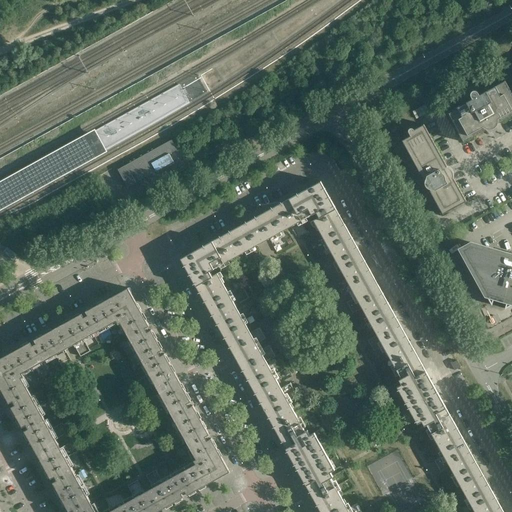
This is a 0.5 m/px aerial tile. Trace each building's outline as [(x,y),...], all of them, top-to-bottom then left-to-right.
[(478,92),(477,91),(476,90),(474,90),(472,90),(471,92),(470,94),(470,96),(472,98),(446,112),(463,142),(486,129),(487,130),(488,130),(490,130),(492,129),(493,129),(495,128),(495,127),(496,126),(497,125),(498,124),(498,123),(511,115),(511,93),(504,80),(479,94),(478,92)] [(435,108),(435,109),(438,114),(445,111),(442,105),(435,108)] [(447,167),(447,166),(424,124),(420,126),(414,130),(413,129),(411,128),(410,129),(409,130),(408,131),(409,133),(410,136),(402,141),(424,181),(425,181),(425,182),(425,184),(425,186),(427,188),(429,189),(430,189),(429,190),(443,214),(466,201),(454,179),(453,179),(453,178),(453,177),(453,176),(453,175),(453,174),(453,173),(453,172),(452,171),(452,170),(451,170),(451,169),(450,168),(449,167),(448,167),(447,167)] [(156,171),(173,162),(169,154),(177,150),(172,140),(118,170),(127,187),(136,182),(132,175),(135,173),(139,181),(156,171)] [(335,208),(320,181),(291,198),(303,220),(316,213),(319,217),(335,208)] [(303,220),(291,198),(265,212),(278,234),(303,220)] [(348,231),(335,208),(319,217),(313,220),(326,243),(348,231)] [(263,242),(278,234),(265,212),(251,220),(210,242),(222,264),(263,242)] [(361,254),(354,243),(348,231),(326,243),(339,266),(361,254)] [(222,264),(210,242),(180,259),(195,285),(212,276),(209,272),(222,264)] [(461,249),(462,250),(492,305),(494,297),(507,301),(505,308),(505,309),(511,304),(511,253),(510,253),(510,255),(471,244),(461,249)] [(369,322),(391,309),(376,282),(361,254),(339,266),(346,279),(336,285),(342,295),(343,296),(352,291),(354,294),(356,297),(346,302),(352,314),(362,308),(369,322)] [(230,296),(225,287),(217,273),(212,276),(195,285),(208,308),(230,296)] [(141,312),(132,294),(128,288),(96,306),(107,326),(116,321),(118,324),(121,323),(141,312)] [(243,319),(237,310),(230,296),(208,308),(221,331),(243,319)] [(107,326),(96,306),(72,319),(83,339),(107,326)] [(405,334),(391,309),(369,322),(377,335),(367,340),(373,352),(383,346),(405,334)] [(155,337),(141,312),(121,323),(135,349),(155,337)] [(90,351),(83,339),(72,319),(59,326),(44,334),(55,355),(62,367),(72,361),(65,349),(71,346),(74,345),(80,357),(90,351)] [(275,356),(269,345),(260,350),(258,347),(256,344),(266,339),(259,327),(250,332),(243,319),(221,331),(235,358),(251,387),(273,375),(266,361),(275,356)] [(55,355),(44,334),(20,347),(32,368),(55,355)] [(418,358),(405,334),(383,346),(396,370),(418,358)] [(170,363),(155,337),(135,349),(149,375),(170,363)] [(22,373),(32,368),(20,347),(0,358),(0,386),(1,389),(22,378),(24,376),(22,373)] [(452,420),(418,358),(396,370),(401,379),(398,380),(401,385),(397,387),(417,424),(421,421),(424,426),(426,425),(430,432),(452,420)] [(460,367),(457,361),(451,364),(455,370),(460,367)] [(178,379),(172,367),(170,363),(149,375),(137,381),(143,391),(155,384),(158,389),(159,393),(147,400),(153,410),(165,403),(185,392),(178,379)] [(296,394),(294,390),(290,383),(281,388),(273,375),(251,387),(265,412),(287,399),(296,394)] [(36,404),(29,392),(22,378),(1,389),(15,415),(36,404)] [(201,420),(185,392),(165,403),(181,431),(201,420)] [(300,423),(294,412),(287,399),(265,412),(278,435),(300,423)] [(50,429),(45,420),(36,404),(15,415),(30,441),(50,429)] [(217,448),(201,420),(181,431),(190,449),(188,451),(194,461),(217,448)] [(465,443),(452,420),(430,432),(443,456),(465,443)] [(58,444),(56,439),(68,432),(62,423),(50,429),(30,441),(37,454),(45,469),(66,458),(78,451),(72,441),(60,448),(58,444)] [(334,470),(324,451),(314,433),(310,435),(307,430),(305,432),(300,423),(278,435),(312,497),(334,485),(330,478),(333,477),(330,472),(334,470)] [(465,443),(443,456),(434,461),(440,472),(449,467),(456,480),(479,467),(465,443)] [(230,471),(226,465),(217,448),(194,461),(185,466),(197,489),(211,482),(230,471)] [(82,486),(74,471),(66,458),(45,469),(61,497),(82,486)] [(197,489),(185,466),(161,479),(174,502),(197,489)] [(492,491),(479,467),(456,480),(470,504),(492,491)] [(174,502),(161,479),(156,470),(146,475),(151,485),(152,487),(149,489),(144,492),(143,489),(142,490),(137,480),(127,486),(133,495),(142,511),(156,511),(159,510),(174,502)] [(341,511),(347,509),(342,500),(334,485),(312,497),(320,511),(341,511)] [(99,511),(94,503),(92,504),(82,486),(61,497),(69,511),(99,511)] [(503,511),(492,491),(470,504),(474,511),(503,511)] [(142,511),(133,495),(109,508),(111,511),(142,511)] [(361,511),(357,503),(347,509),(341,511),(361,511)]
